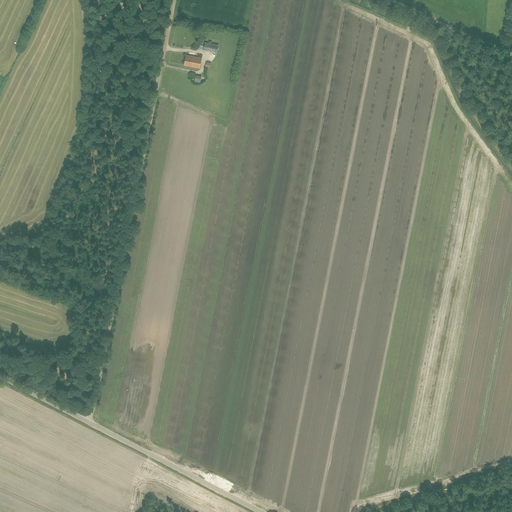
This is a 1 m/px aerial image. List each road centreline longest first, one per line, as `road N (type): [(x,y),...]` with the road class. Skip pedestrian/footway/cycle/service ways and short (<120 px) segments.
road 1 (track): [(86,421),(173,0)]
road 2 (unclassified): [(260,511),(0,376)]
road 3 (unclassified): [(511,55),(389,0)]
